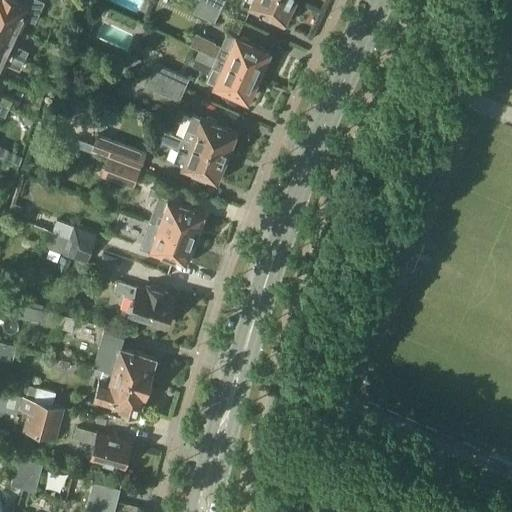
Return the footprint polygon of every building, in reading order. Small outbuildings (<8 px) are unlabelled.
[(0,0),(0,21),(16,29),(23,16),(36,22),(45,1),(42,0),(0,0)] [(214,21),(219,10),(200,0),(194,12),(214,21)] [(198,0),(200,0),(219,10),(224,0),(198,0)] [(282,22),(293,0),(241,0),(241,2),(282,22)] [(95,22),(79,15),(71,32),(86,40),(95,22)] [(0,48),(23,59),(27,50),(10,42),(16,29),(0,21),(0,48)] [(217,56),(258,75),(269,51),(234,35),(233,36),(227,33),(222,45),(215,42),(216,41),(196,32),(190,44),(199,48),(217,56)] [(0,64),(2,60),(2,59),(19,67),(23,59),(0,48),(0,64)] [(258,75),(217,56),(199,48),(195,57),(213,65),(207,79),(213,82),(212,84),(247,99),(258,75)] [(141,59),(131,54),(127,63),(137,68),(141,59)] [(156,62),(151,74),(184,90),(190,77),(156,62)] [(0,101),(10,106),(14,97),(1,91),(7,78),(0,74),(0,101)] [(179,101),(184,90),(151,74),(146,86),(179,101)] [(35,93),(28,115),(35,117),(43,95),(35,93)] [(0,111),(6,115),(10,106),(0,101),(0,111)] [(192,114),(183,137),(183,139),(225,156),(235,130),(199,116),(199,117),(192,114)] [(225,156),(183,139),(183,137),(164,129),(159,140),(179,148),(174,162),(179,165),(215,180),(225,156)] [(108,157),(108,158),(139,170),(146,151),(97,132),(91,150),(108,157)] [(79,138),(76,145),(91,150),(93,144),(79,138)] [(139,170),(108,158),(101,175),(133,187),(139,170)] [(151,220),(195,236),(205,210),(171,197),(170,198),(161,195),(151,220)] [(39,212),(35,225),(52,231),(57,233),(92,245),(97,233),(52,217),(53,217),(39,212)] [(195,236),(151,220),(142,243),(152,246),(151,248),(185,261),(195,236)] [(52,231),(46,246),(52,248),(87,261),(92,245),(57,233),(52,231)] [(135,298),(130,313),(165,324),(174,295),(139,284),(138,287),(129,284),(129,283),(122,281),(121,285),(116,283),(114,290),(124,293),(124,295),(135,298)] [(0,298),(8,300),(9,300),(12,286),(0,283),(0,298)] [(75,318),(43,309),(31,306),(9,300),(8,300),(5,312),(72,330),(75,318)] [(94,363),(93,365),(103,368),(103,367),(148,381),(149,379),(151,379),(154,368),(152,367),(155,356),(122,346),(125,336),(104,330),(103,331),(108,333),(99,365),(94,363)] [(0,355),(12,358),(15,345),(0,340),(0,355)] [(103,368),(95,397),(139,410),(144,393),(147,392),(148,386),(147,384),(148,381),(103,367),(103,368)] [(53,404),(56,391),(38,385),(34,398),(34,399),(53,404)] [(64,406),(53,404),(34,399),(34,398),(0,389),(0,408),(18,414),(19,408),(28,410),(23,429),(56,437),(64,406)] [(131,442),(97,433),(98,431),(77,425),(74,437),(95,442),(90,458),(124,467),(131,442)] [(11,485),(24,488),(31,462),(17,458),(17,459),(10,458),(8,469),(14,471),(11,485)] [(42,464),(31,462),(24,488),(35,491),(42,464)] [(89,494),(117,501),(120,488),(93,481),(89,494)] [(114,511),(117,501),(89,494),(86,506),(109,511),(114,511)]
